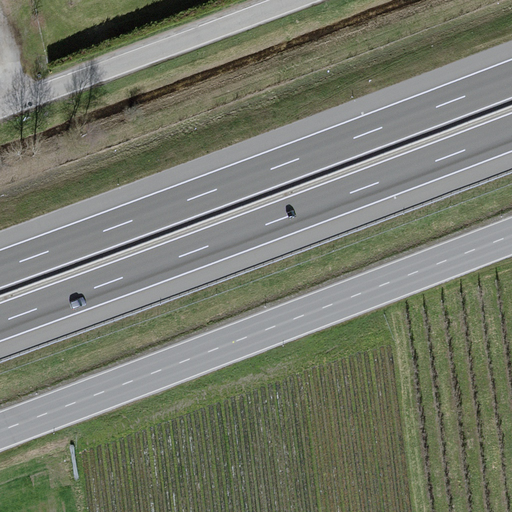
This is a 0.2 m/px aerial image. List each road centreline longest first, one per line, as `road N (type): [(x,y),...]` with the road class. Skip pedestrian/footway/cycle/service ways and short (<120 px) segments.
road 1 (tertiary): [(0,431),(511,236)]
road 2 (motorway): [(0,322),(511,132)]
road 3 (motorway): [(511,77),(0,267)]
road 4 (unclassified): [(294,0),(0,108)]
